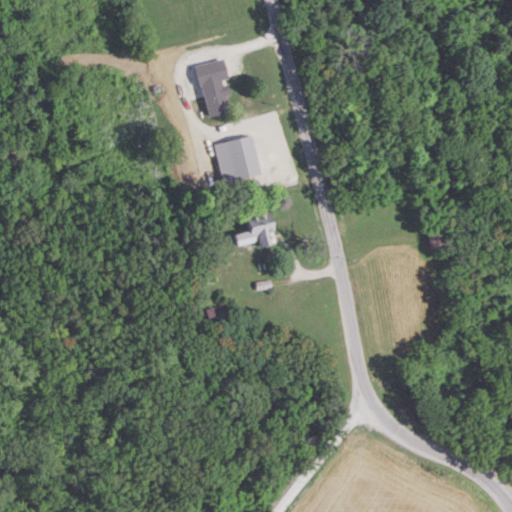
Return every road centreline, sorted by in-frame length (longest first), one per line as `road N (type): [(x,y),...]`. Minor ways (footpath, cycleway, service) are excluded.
road 1 (tertiary): [(511,509),(475,469),(399,429),(367,394),(271,0)]
road 2 (residential): [(367,394),(274,511)]
